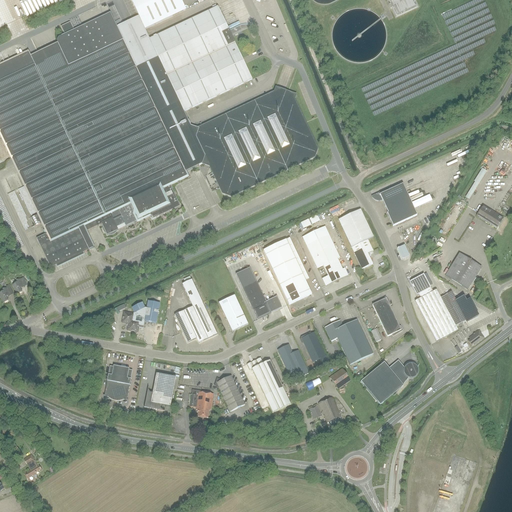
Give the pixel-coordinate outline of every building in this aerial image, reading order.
[(165,0),(131,0),(139,16),(146,30),(174,16),(165,0)] [(396,17),(418,7),(414,0),(388,0),(390,4),(389,4),(391,9),(392,8),(396,17)] [(0,65),(0,134),(11,158),(12,159),(14,164),(18,173),(38,215),(31,218),(35,226),(42,223),(47,234),(36,239),(48,264),(50,268),(53,267),(56,266),(84,252),(86,251),(88,250),(89,250),(94,247),(86,231),(98,225),(99,225),(101,224),(102,224),(103,226),(103,227),(103,228),(103,229),(103,230),(104,230),(104,231),(104,232),(105,232),(106,233),(107,235),(109,234),(110,234),(111,234),(112,234),(112,233),(113,233),(114,233),(115,232),(116,231),(118,230),(117,227),(124,224),(125,227),(126,227),(141,220),(147,217),(150,216),(150,217),(151,220),(156,218),(155,218),(180,206),(169,185),(173,183),(177,181),(187,176),(185,172),(192,168),(198,165),(202,164),(209,166),(210,167),(222,194),(231,197),(314,157),(317,149),(305,123),(304,123),(293,100),(295,95),(288,93),(287,93),(286,92),(284,92),(277,89),(276,89),(275,89),(274,93),(198,128),(190,126),(183,112),(252,79),(244,64),(242,59),(232,38),(231,37),(230,35),(229,31),(217,7),(211,10),(185,22),(156,35),(150,39),(146,30),(139,16),(116,27),(109,13),(74,30),(70,22),(61,27),(65,35),(60,37),(59,37),(59,38),(58,38),(58,39),(57,39),(57,40),(57,41),(58,43),(37,53),(31,56),(29,51),(22,55),(0,65)] [(184,16),(186,21),(196,16),(194,11),(184,16)] [(467,197),(471,199),(488,170),(484,168),(467,197)] [(399,185),(399,186),(389,191),(388,189),(371,196),(372,197),(372,198),(373,198),(373,199),(374,199),(374,200),(375,200),(376,201),(377,201),(378,201),(379,201),(380,201),(382,201),(388,213),(387,213),(387,214),(393,226),(395,225),(417,216),(414,209),(432,201),(429,195),(411,203),(402,183),(399,185)] [(511,196),(504,195),(502,208),(511,209),(511,196)] [(504,218),(488,208),(483,205),(476,217),(497,230),(498,228),(500,229),(506,223),(503,220),(504,218)] [(373,251),(368,240),(373,237),(360,210),(338,220),(351,248),(362,269),(373,264),(368,254),(373,251)] [(300,222),(303,228),(323,220),(320,214),(300,222)] [(340,258),(325,227),(303,237),(317,269),(323,266),(328,277),(322,279),(326,287),(348,276),(345,269),(343,270),(338,259),(340,258)] [(290,238),(286,240),(264,251),(289,305),(312,294),(306,281),(309,279),(290,238)] [(412,256),(406,244),(399,248),(404,259),(412,256)] [(467,290),(482,268),(459,253),(445,276),(467,290)] [(250,268),(236,275),(238,279),(258,320),(282,308),(277,297),(266,302),(252,273),(250,268)] [(424,274),(410,282),(417,296),(419,295),(421,299),(415,302),(436,342),(458,330),(456,326),(466,321),(467,322),(478,316),(469,300),(466,302),(463,296),(452,302),(448,294),(441,298),(437,290),(433,292),(424,274)] [(21,289),(25,287),(21,279),(17,281),(18,283),(13,285),(17,295),(22,292),(21,289)] [(193,307),(175,316),(188,343),(197,339),(199,344),(217,335),(202,303),(192,280),(182,285),(193,307)] [(7,297),(11,295),(7,288),(3,290),(4,292),(0,293),(0,296),(3,303),(9,301),(7,297)] [(232,332),(249,325),(235,296),(219,303),(232,332)] [(400,327),(394,315),(390,307),(392,306),(386,297),(382,300),(382,301),(373,305),(388,337),(392,335),(393,337),(403,331),(401,327),(400,327)] [(155,303),(148,302),(147,310),(145,321),(156,323),(160,304),(155,303)] [(134,315),(124,313),(122,323),(126,324),(128,327),(128,331),(138,333),(138,328),(139,328),(143,327),(144,328),(145,321),(147,310),(145,309),(142,303),(132,308),(135,313),(134,315)] [(374,355),(368,343),(357,320),(343,327),(341,320),(325,328),(331,342),(338,339),(350,366),(374,355)] [(378,328),(372,331),(377,342),(382,340),(378,328)] [(474,345),(484,338),(479,331),(469,338),(470,340),(468,341),(472,346),(474,344),(474,345)] [(313,362),(321,359),(325,368),(332,365),(327,355),(325,356),(314,333),(302,339),(313,362)] [(278,351),(288,373),(294,371),(298,378),(309,373),(299,351),(293,354),(289,346),(278,351)] [(291,404),(283,388),(270,360),(263,364),(261,358),(247,365),(249,371),(252,369),(272,413),(291,404)] [(389,368),(384,363),(361,382),(380,406),(404,386),(403,385),(409,378),(410,378),(411,379),(412,378),(413,378),(414,378),(415,377),(416,377),(417,376),(417,375),(418,373),(418,372),(418,371),(418,370),(418,369),(417,368),(416,367),(415,366),(414,365),(412,365),(410,365),(409,365),(408,365),(407,366),(406,367),(405,369),(398,361),(389,368)] [(110,367),(109,372),(105,396),(108,397),(115,401),(123,400),(127,400),(132,371),(129,370),(129,369),(114,366),(113,367),(110,367)] [(338,389),(351,381),(342,369),(333,375),(332,373),(330,375),(331,377),(330,377),(338,389)] [(171,408),(176,378),(156,374),(153,394),(150,393),(148,390),(149,388),(148,388),(145,408),(165,412),(163,411),(161,408),(161,406),(171,408)] [(231,413),(245,406),(231,377),(223,381),(217,379),(215,386),(219,388),(231,413)] [(192,390),(192,392),(190,407),(197,408),(196,411),(197,411),(197,413),(198,413),(197,418),(208,419),(208,416),(209,411),(212,410),(214,395),(208,394),(208,393),(192,390)] [(322,426),(327,424),(329,423),(331,429),(342,424),(339,419),(341,418),(332,398),(319,404),(325,420),(320,422),(322,426)] [(322,416),(317,406),(309,409),(311,414),(311,413),(312,415),(311,415),(313,420),(322,416)] [(38,465),(31,455),(24,460),(27,465),(27,464),(31,470),(24,474),(28,480),(30,479),(29,477),(32,476),(33,477),(37,474),(36,473),(41,470),(38,465)]
